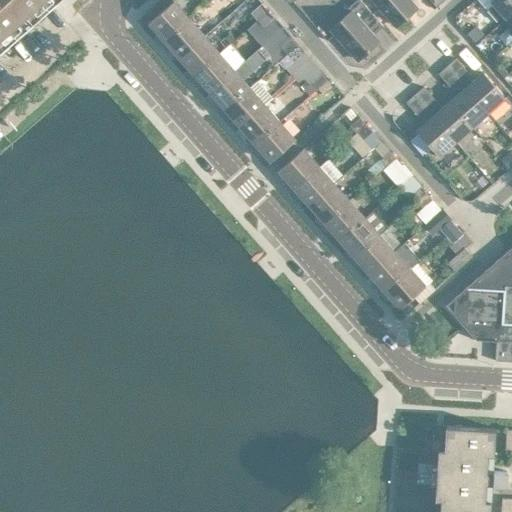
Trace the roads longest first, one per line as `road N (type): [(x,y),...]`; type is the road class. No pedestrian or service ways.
road 1 (unclassified): [(379,330),(93,0)]
road 2 (residential): [(379,330),(485,234),(462,206)]
road 3 (residential): [(462,206),(358,89)]
road 4 (unclassified): [(511,369),(401,356),(379,330)]
